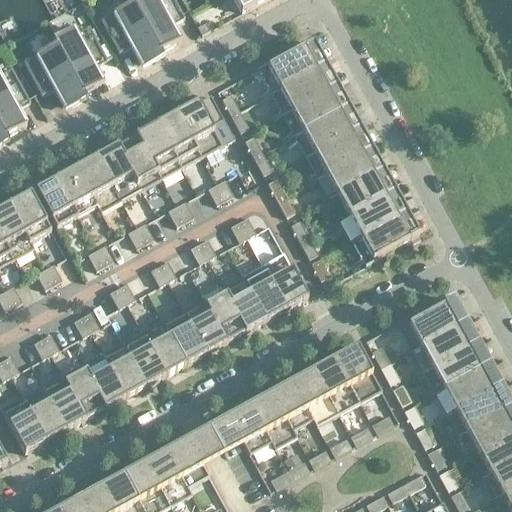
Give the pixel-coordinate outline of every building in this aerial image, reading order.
[(170,0),(131,0),(128,2),(131,7),(132,6),(159,56),(180,45),(171,29),(183,22),(170,0)] [(231,0),(240,17),(271,0),(231,0)] [(132,6),(131,7),(99,24),(117,58),(129,51),(138,67),(140,73),(162,61),(159,56),(132,6)] [(204,28),(196,32),(200,39),(208,35),(204,28)] [(87,31),(76,37),(73,32),(51,44),(54,49),(55,49),(82,98),(102,87),(94,71),(106,64),(87,31)] [(55,49),(54,49),(22,67),(40,100),(52,94),(61,109),(60,110),(63,115),(85,103),(82,98),(55,49)] [(315,74),(303,52),(266,72),(278,94),(315,74)] [(10,73),(0,78),(0,132),(4,140),(5,140),(25,129),(17,113),(29,107),(10,73)] [(327,95),(315,74),(278,94),(290,115),(327,95)] [(338,116),(327,95),(290,115),(301,136),(338,116)] [(229,99),(220,104),(229,121),(238,116),(229,99)] [(196,106),(175,118),(200,163),(221,151),(210,131),(222,124),(209,100),(197,107),(196,106)] [(247,133),(238,116),(229,121),(238,138),(247,133)] [(350,137),(338,116),(301,136),(313,158),(350,137)] [(200,163),(175,118),(155,129),(180,174),(200,163)] [(180,174),(155,129),(135,140),(160,184),(180,174)] [(361,159),(350,137),(313,158),(324,179),(361,159)] [(160,184),(135,140),(134,141),(117,151),(117,150),(115,151),(140,195),(160,184)] [(252,141),(243,146),(252,163),(261,158),(252,141)] [(140,195),(115,151),(95,162),(120,206),(140,195)] [(270,175),(261,158),(252,163),(261,180),(270,175)] [(373,180),(361,159),(324,179),(336,200),(373,180)] [(120,206),(95,162),(75,173),(96,210),(100,217),(120,206)] [(96,210),(75,173),(55,184),(76,221),(96,210)] [(385,201),(373,180),(336,200),(347,221),(385,201)] [(76,221),(55,184),(34,195),(55,233),(76,221)] [(275,184),(266,188),(275,205),(284,200),(275,184)] [(223,185),(214,190),(223,206),(232,201),(223,185)] [(223,206),(214,190),(206,194),(215,210),(223,206)] [(29,198),(8,210),(28,247),(49,236),(29,198)] [(293,217),(284,200),(275,205),(284,222),(293,217)] [(396,222),(385,201),(347,221),(359,242),(396,222)] [(183,207),(174,211),(183,227),(192,223),(183,207)] [(32,254),(28,247),(8,210),(0,213),(0,243),(12,265),(32,254)] [(183,227),(174,211),(166,216),(175,232),(183,227)] [(408,244),(396,222),(359,242),(371,264),(408,244)] [(245,223),(237,227),(246,243),(254,238),(245,223)] [(298,226),(289,230),(298,247),(307,243),(298,226)] [(246,243),(237,227),(228,232),(237,248),(246,243)] [(143,229),(134,233),(143,249),(152,245),(143,229)] [(143,249),(134,233),(126,238),(135,254),(143,249)] [(0,271),(12,265),(0,243),(0,271)] [(316,259),(307,243),(298,247),(307,264),(316,259)] [(205,244),(197,249),(206,265),(214,260),(205,244)] [(206,265),(197,249),(188,254),(197,270),(206,265)] [(103,251),(94,255),(103,271),(112,266),(103,251)] [(103,271),(94,255),(86,260),(94,276),(103,271)] [(282,259),(260,270),(285,315),(306,303),(282,259)] [(327,281),(318,264),(309,268),(319,285),(327,281)] [(165,266),(157,271),(166,287),(174,282),(165,266)] [(52,269),(43,274),(52,290),(60,285),(52,269)] [(285,315),(260,270),(240,281),(265,326),(285,315)] [(166,287),(157,271),(148,276),(157,292),(166,287)] [(52,290),(43,274),(34,279),(43,295),(52,290)] [(265,326),(240,281),(220,292),(224,299),(245,337),(265,326)] [(125,288),(116,293),(125,309),(134,304),(125,288)] [(12,291),(3,296),(12,312),(20,307),(12,291)] [(125,309),(116,293),(108,298),(116,314),(125,309)] [(12,312),(3,296),(0,297),(0,311),(3,317),(12,312)] [(245,337),(224,299),(204,310),(225,348),(226,347),(226,346),(243,337),(245,337)] [(180,314),(184,321),(205,359),(225,348),(204,310),(200,303),(180,314)] [(407,329),(419,352),(456,331),(444,309),(407,329)] [(89,317),(80,322),(89,338),(97,333),(89,317)] [(205,359),(184,321),(164,332),(184,370),(205,359)] [(89,338),(80,322),(72,327),(80,343),(89,338)] [(160,325),(140,336),(164,381),(184,370),(164,332),(160,325)] [(467,352),(456,331),(419,352),(430,373),(467,352)] [(164,381),(140,336),(120,347),(144,392),(164,381)] [(49,339),(40,344),(49,360),(57,355),(49,339)] [(49,360),(40,344),(32,349),(40,365),(49,360)] [(144,392),(120,347),(100,358),(124,403),(144,392)] [(346,357),(334,364),(358,408),(380,396),(356,352),(352,354),(351,352),(352,354),(347,357),(346,355),(345,355),(346,357)] [(479,374),(467,352),(430,373),(442,394),(479,374)] [(382,355),(372,361),(379,373),(389,368),(382,355)] [(124,403),(100,358),(80,369),(104,414),(124,403)] [(9,361),(0,366),(9,382),(17,377),(9,361)] [(325,369),(313,376),(337,420),(358,408),(334,364),(331,366),(330,363),(330,364),(331,366),(326,368),(325,366),(324,367),(325,369)] [(9,382),(0,366),(0,365),(0,385),(0,386),(9,382)] [(396,380),(389,368),(379,373),(386,386),(396,380)] [(104,414),(80,369),(60,380),(84,424),(86,424),(85,423),(102,414),(103,414),(104,414)] [(491,395),(479,374),(442,394),(454,415),(491,395)] [(292,387),(312,424),(316,431),(337,420),(313,376),(310,377),(309,375),(310,377),(305,380),(304,378),(303,378),(304,380),(292,387)] [(84,424),(60,380),(40,391),(64,435),(84,424)] [(283,392),(271,399),(291,436),(312,424),(292,387),(289,389),(288,386),(287,387),(289,389),(284,391),(283,389),(282,390),(283,392)] [(400,389),(391,394),(397,407),(407,402),(400,389)] [(64,435),(40,391),(20,402),(44,446),(64,435)] [(502,416),(491,395),(454,415),(465,436),(502,416)] [(249,410),(270,447),(274,454),(295,443),(291,436),(271,399),(268,400),(267,398),(266,398),(268,400),(263,403),(261,401),(262,403),(249,410)] [(44,446),(20,402),(0,412),(0,415),(23,458),(44,446)] [(270,447),(249,410),(237,417),(236,415),(235,415),(236,417),(231,420),(230,418),(206,431),(222,460),(242,449),(248,459),(270,447)] [(412,410),(402,416),(409,428),(419,423),(412,410)] [(511,437),(511,433),(502,416),(465,436),(477,457),(511,437)] [(370,430),(375,439),(387,432),(382,423),(370,430)] [(222,460),(206,431),(193,438),(182,444),(183,446),(178,449),(177,447),(178,449),(165,456),(186,493),(208,481),(202,471),(208,467),(222,460)] [(414,437),(417,443),(421,450),(430,444),(423,432),(414,437)] [(348,441),(354,451),(366,444),(361,434),(348,441)] [(511,465),(511,437),(477,457),(488,478),(511,465)] [(327,453),(333,462),(345,455),(340,446),(327,453)] [(442,465),(435,453),(425,458),(432,471),(442,465)] [(157,461),(144,468),(168,511),(189,500),(186,493),(165,456),(163,458),(162,455),(161,456),(162,458),(157,461),(156,458),(156,459),(157,461)] [(306,464),(312,474),(324,467),(319,457),(306,464)] [(511,492),(511,465),(488,478),(500,499),(511,492)] [(136,472),(123,479),(140,511),(168,511),(144,468),(142,469),(141,467),(140,467),(141,469),(136,472),(135,470),(136,472)] [(298,469),(285,476),(291,485),(303,478),(298,469)] [(453,487),(446,474),(437,479),(444,492),(453,487)] [(291,485),(285,476),(273,482),(278,492),(291,485)] [(114,484),(102,491),(112,511),(140,511),(123,479),(120,481),(119,479),(118,479),(120,481),(115,484),(114,482),(113,482),(114,484)] [(415,482),(402,489),(407,499),(420,492),(415,482)] [(407,499),(402,489),(389,496),(395,506),(407,499)] [(93,496),(80,503),(85,511),(112,511),(102,491),(99,492),(98,490),(97,491),(99,493),(94,495),(92,493),(92,494),(93,496)] [(511,511),(511,492),(500,499),(506,511),(511,511)] [(368,508),(370,511),(382,511),(386,510),(381,501),(368,508)] [(72,507),(63,511),(85,511),(80,503),(78,504),(77,502),(76,502),(78,504),(73,507),(71,505),(72,507)] [(467,511),(463,503),(453,509),(454,511),(467,511)]
